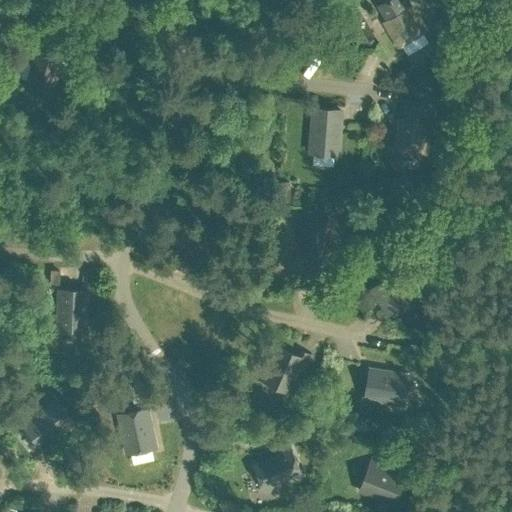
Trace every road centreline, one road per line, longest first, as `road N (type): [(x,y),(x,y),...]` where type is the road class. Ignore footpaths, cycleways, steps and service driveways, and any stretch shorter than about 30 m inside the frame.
road 1 (residential): [(129,267),(128,300),(179,385),(194,433),(175,504)]
road 2 (residential): [(364,341),(240,310),(129,267)]
road 3 (residential): [(391,96),(172,69)]
road 4 (residential): [(172,69),(168,188),(135,228),(129,267)]
road 5 (residential): [(0,483),(175,504)]
